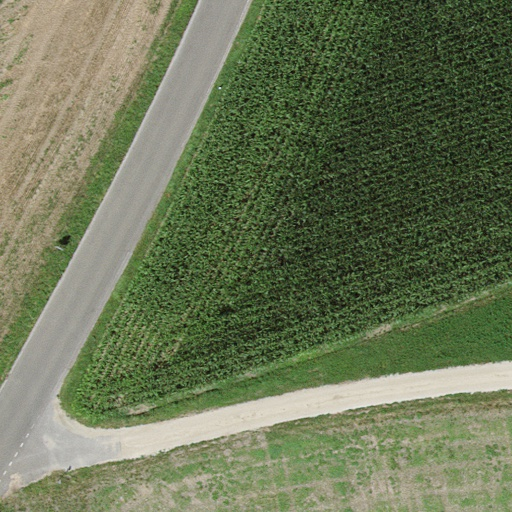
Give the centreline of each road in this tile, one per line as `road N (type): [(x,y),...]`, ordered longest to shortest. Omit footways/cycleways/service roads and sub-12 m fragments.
road 1 (track): [(511,383),(420,387),(131,445),(0,449)]
road 2 (tertiary): [(225,0),(70,319),(0,436)]
